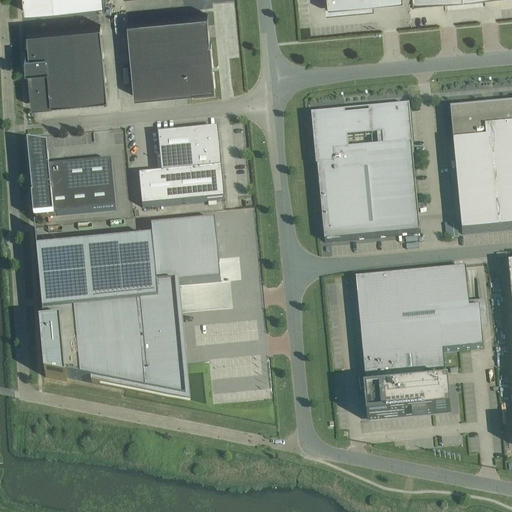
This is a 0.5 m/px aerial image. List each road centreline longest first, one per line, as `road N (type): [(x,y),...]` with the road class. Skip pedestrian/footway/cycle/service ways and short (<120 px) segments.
road 1 (unclassified): [(511,489),(311,445),(289,268)]
road 2 (unknown): [(335,284),(353,439),(479,431)]
road 3 (unclassified): [(511,58),(272,80)]
road 4 (unclassified): [(43,126),(274,103)]
road 5 (unclassified): [(289,268),(511,247)]
road 6 (unknown): [(417,67),(436,254)]
road 7 (unclassified): [(289,268),(274,103)]
